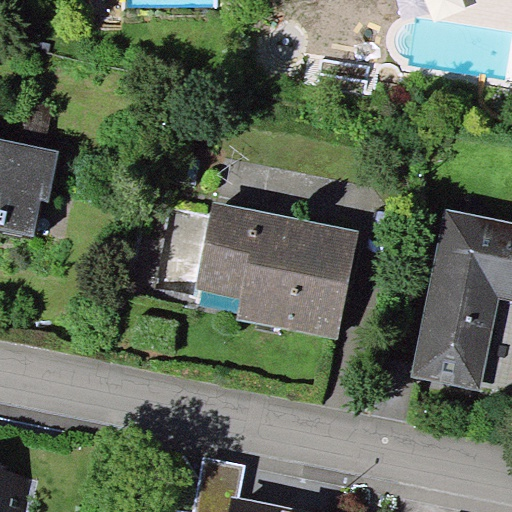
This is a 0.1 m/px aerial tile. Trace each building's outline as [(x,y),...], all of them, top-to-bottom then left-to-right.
[(0,244),(16,248),(26,211),(43,215),(53,163),(39,159),(49,112),(26,104),(13,155),(0,149),(0,244)] [(352,244),(209,216),(190,318),(336,349),(352,244)] [(511,237),(439,223),(407,385),(478,399),(491,336),(511,340),(511,237)] [(233,511),(242,466),(204,459),(194,511),(233,511)] [(26,511),(31,487),(0,480),(0,511),(26,511)]
